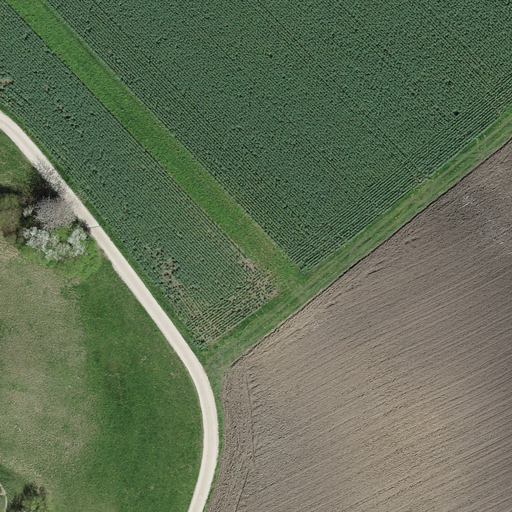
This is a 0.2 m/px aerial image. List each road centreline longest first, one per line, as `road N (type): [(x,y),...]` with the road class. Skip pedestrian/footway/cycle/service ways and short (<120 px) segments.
road 1 (track): [(0,122),(198,372),(209,468),(192,511)]
road 2 (track): [(198,372),(511,122)]
